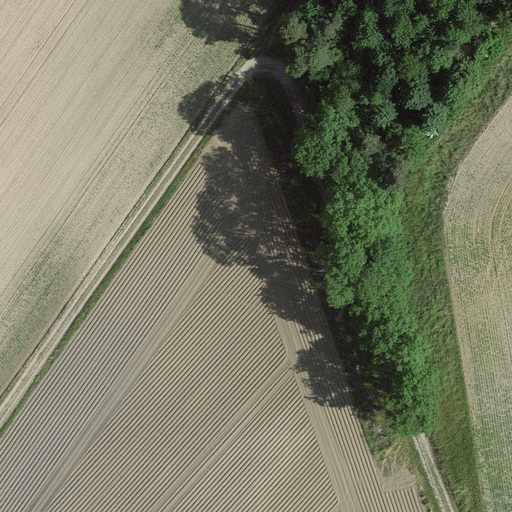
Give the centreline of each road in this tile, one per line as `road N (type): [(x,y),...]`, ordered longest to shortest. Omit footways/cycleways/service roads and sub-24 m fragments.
road 1 (track): [(0,419),(238,80),(260,63),(297,0)]
road 2 (track): [(450,511),(290,78),(260,63)]
